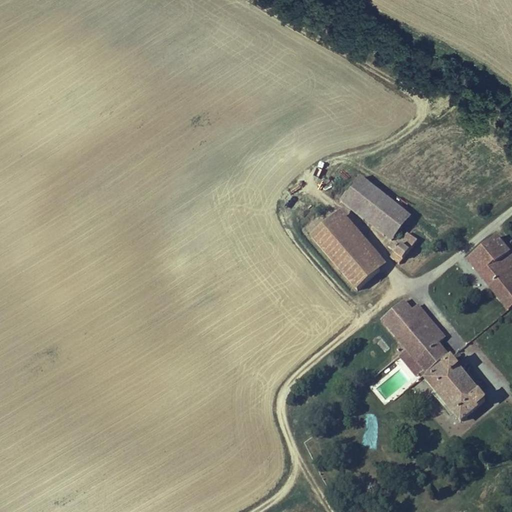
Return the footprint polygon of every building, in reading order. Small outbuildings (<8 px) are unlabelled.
[(343,200),(395,242),(389,249),(394,252),(389,257),(400,266),(420,242),(410,235),(405,241),(399,237),(414,218),(361,177),(343,200)] [(334,216),(312,234),(360,291),(382,273),(334,216)] [(511,256),(497,238),(468,262),(509,312),(511,310),(511,256)] [(405,303),(384,320),(408,348),(399,356),(415,377),(420,373),(424,378),(450,357),(440,345),(445,341),(419,307),(412,312),(405,303)] [(453,360),(429,381),(462,422),(487,402),(453,360)]
